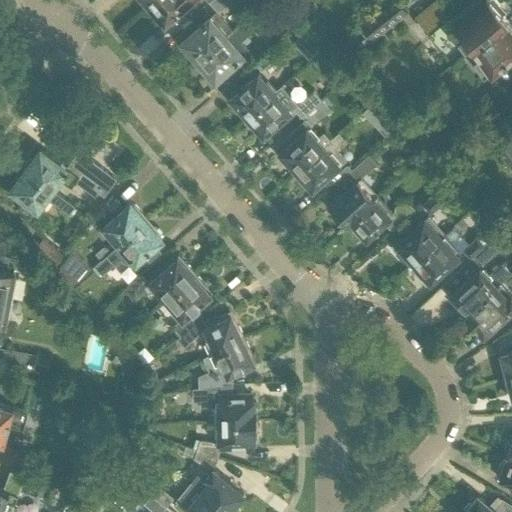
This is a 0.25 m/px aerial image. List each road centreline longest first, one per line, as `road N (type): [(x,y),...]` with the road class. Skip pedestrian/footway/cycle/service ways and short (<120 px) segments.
road 1 (residential): [(336,320),(91,47),(47,29)]
road 2 (residential): [(369,511),(441,440),(447,393),(385,329),(336,320)]
road 3 (residential): [(327,511),(325,347),(336,320)]
